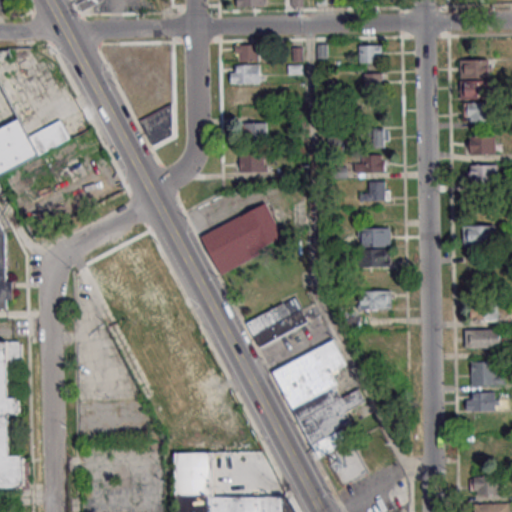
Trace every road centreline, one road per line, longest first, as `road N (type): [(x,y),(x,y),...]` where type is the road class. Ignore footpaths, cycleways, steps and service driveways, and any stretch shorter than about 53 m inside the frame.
road 1 (secondary): [(319,511),(46,0)]
road 2 (residential): [(0,32),(511,20)]
road 3 (residential): [(433,511),(422,0)]
road 4 (residential): [(61,253),(49,276),(53,511)]
road 5 (residential): [(192,0),(194,151),(151,197)]
